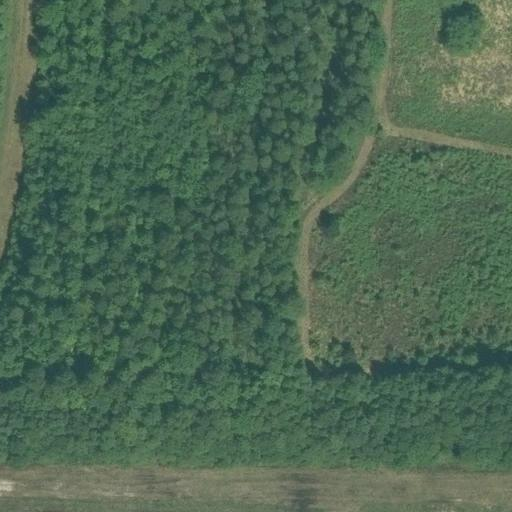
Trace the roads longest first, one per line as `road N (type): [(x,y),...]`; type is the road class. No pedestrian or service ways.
road 1 (track): [(511,509),(0,499)]
road 2 (track): [(19,0),(0,154)]
